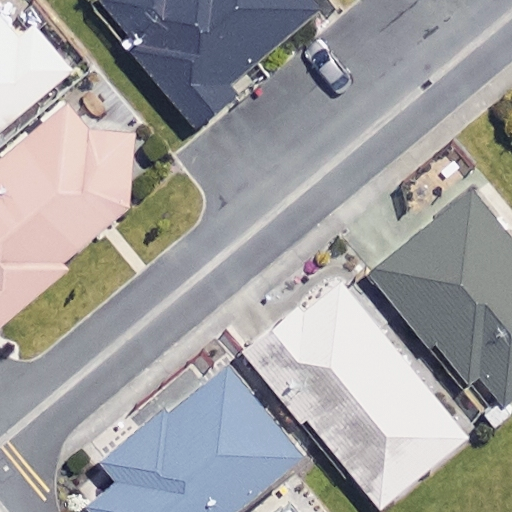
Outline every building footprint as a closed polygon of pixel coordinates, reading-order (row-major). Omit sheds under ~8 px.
[(325,18),(310,0),(104,0),(100,3),(199,123),(325,18)] [(19,33),(0,10),(0,129),(75,66),(36,19),(19,33)] [(167,175),(94,86),(0,162),(0,323),(0,324),(70,267),(64,259),(167,175)] [(511,399),(511,241),(472,193),(377,272),(495,414),(511,399)] [(471,432),(336,274),(251,347),(385,505),(471,432)] [(237,511),(308,450),(227,359),(109,462),(122,477),(86,509),(88,511),(237,511)]
